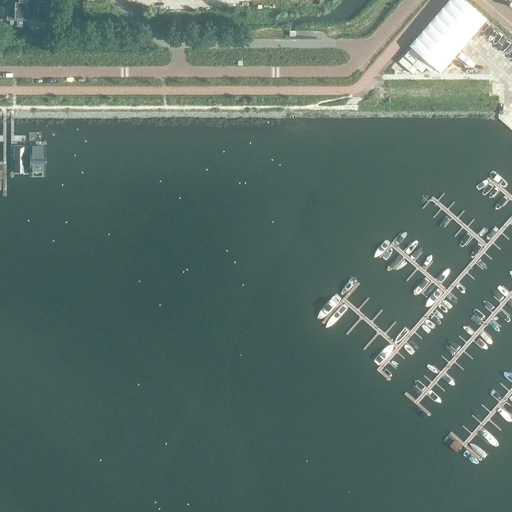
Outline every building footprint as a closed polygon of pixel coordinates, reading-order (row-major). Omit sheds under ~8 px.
[(26,19),(26,0),(14,0),(14,7),(7,7),(6,20),(14,21),(14,18),(26,19)] [(45,22),(45,8),(38,8),(37,0),(26,0),(26,19),(37,19),(37,21),(45,22)] [(464,0),(450,0),(410,46),(412,47),(436,68),(441,73),(487,19),(464,0)] [(403,57),(399,62),(413,74),(418,69),(422,73),(426,68),(432,73),(436,68),(412,47),(403,56),(413,65),(413,66),(403,57)] [(44,145),(30,145),(30,176),(44,176),(44,145)]
